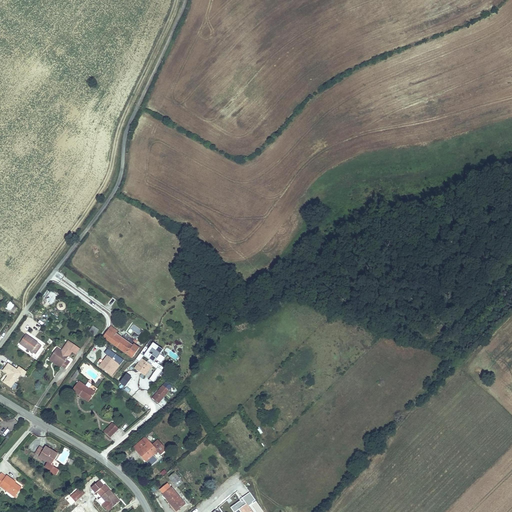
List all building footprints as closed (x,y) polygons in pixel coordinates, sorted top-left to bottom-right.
[(50,302),(55,295),(44,288),(39,295),(50,302)] [(15,307),(8,300),(2,307),(6,311),(8,309),(11,312),(15,307)] [(90,323),(87,328),(92,332),(95,327),(90,323)] [(22,333),(17,342),(32,352),(37,343),(22,333)] [(103,344),(110,334),(108,333),(105,337),(101,343),(103,344)] [(105,337),(100,334),(96,339),(101,343),(105,337)] [(126,346),(110,334),(103,344),(119,356),(126,346)] [(68,341),(65,340),(58,349),(61,351),(68,341)] [(76,347),(68,341),(61,351),(58,349),(54,346),(47,355),(59,364),(63,366),(67,360),(63,357),(69,350),(72,352),(76,347)] [(140,357),(158,366),(159,365),(155,363),(162,349),(148,341),(140,357)] [(126,346),(119,356),(127,361),(134,351),(126,346)] [(171,351),(168,355),(177,361),(180,357),(171,351)] [(59,364),(47,355),(45,358),(57,366),(59,364)] [(156,360),(161,363),(165,358),(160,355),(156,360)] [(133,370),(145,377),(152,366),(140,359),(133,370)] [(154,383),(161,371),(157,368),(149,380),(154,383)] [(119,383),(125,388),(133,378),(126,373),(119,383)] [(163,378),(154,392),(161,397),(170,383),(163,378)] [(66,394),(74,400),(81,390),(72,385),(66,394)] [(88,395),(81,390),(74,400),(82,404),(88,395)] [(140,417),(146,412),(138,404),(133,409),(140,417)] [(120,427),(113,423),(107,432),(114,437),(120,427)] [(148,457),(136,443),(125,452),(138,466),(148,457)] [(45,446),(42,450),(56,459),(59,456),(45,446)] [(37,458),(50,467),(56,459),(42,450),(38,448),(34,454),(38,456),(37,458)] [(151,468),(158,460),(154,456),(146,463),(151,468)] [(0,473),(0,489),(3,492),(6,489),(14,496),(19,490),(12,484),(13,481),(6,475),(4,477),(0,473)] [(168,477),(176,487),(181,483),(173,473),(168,477)] [(101,488),(95,481),(85,490),(91,496),(94,494),(102,504),(99,507),(103,511),(104,510),(105,511),(117,501),(103,486),(101,488)] [(182,503),(168,486),(158,494),(172,511),(182,503)] [(6,489),(3,492),(11,499),(14,496),(6,489)] [(72,502),(78,496),(74,491),(67,497),(72,502)] [(230,508),(233,511),(254,511),(250,506),(256,502),(250,493),(230,508)]
